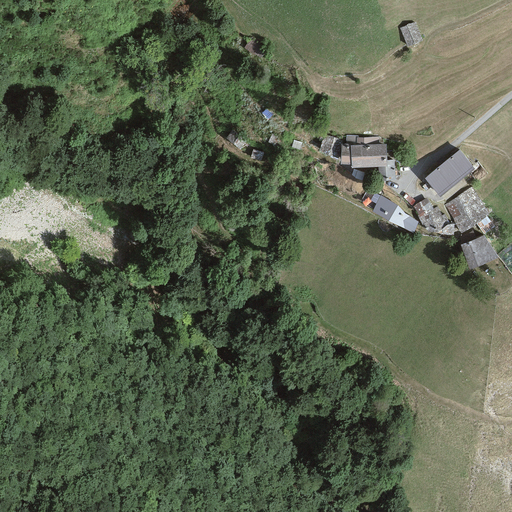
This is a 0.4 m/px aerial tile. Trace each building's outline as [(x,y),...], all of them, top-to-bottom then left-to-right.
[(413,26),(396,33),(404,52),(420,45),(413,26)] [(268,55),(252,42),(242,54),(258,67),(268,55)] [(246,141),(232,130),(226,138),(241,149),(246,141)] [(278,142),(281,137),(273,131),(269,136),(278,142)] [(347,143),(357,143),(357,134),(347,135),(347,143)] [(333,149),(341,149),(341,145),(324,138),(315,155),(333,162),(333,149)] [(341,149),(333,149),(333,162),(333,169),(343,169),(343,172),(362,172),(380,173),(380,149),(341,149)] [(263,152),(253,150),(251,157),(261,159),(263,152)] [(470,172),(454,153),(420,181),(436,200),(470,172)] [(470,189),(442,207),(458,236),(488,216),(470,189)] [(414,224),(368,193),(360,212),(380,226),(409,236),(414,224)] [(425,199),(407,208),(423,237),(450,238),(450,227),(439,206),(431,210),(425,199)] [(482,237),(464,245),(471,270),(497,258),(482,237)]
